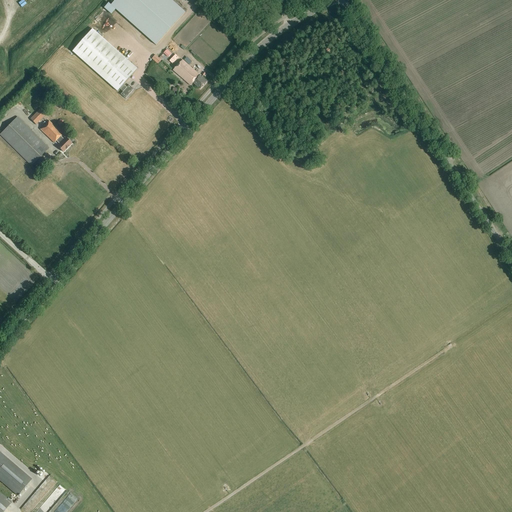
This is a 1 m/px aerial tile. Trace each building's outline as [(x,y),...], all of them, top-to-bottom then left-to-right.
[(156,45),(185,12),(171,0),(115,0),(111,5),(109,3),(104,8),(111,15),(116,10),(156,45)] [(138,69),(93,29),(72,52),(117,92),(120,89),(123,92),(121,95),(126,99),(134,90),(129,85),(127,88),(124,85),(138,69)] [(171,54),(167,50),(163,54),(168,58),(171,54)] [(158,65),(162,61),(155,55),(152,59),(158,65)] [(207,82),(183,60),(173,70),(190,86),(193,83),(200,89),(207,82)] [(30,119),(36,125),(46,114),(41,109),(30,119)] [(17,117),(0,134),(0,135),(31,166),(49,148),(17,117)] [(62,134),(49,121),(40,129),(54,143),(56,141),(59,144),(57,146),(63,153),(72,144),(65,138),(63,140),(60,136),(62,134)] [(0,511),(2,511),(11,503),(0,493),(0,480),(17,496),(30,480),(0,454),(0,511)]
